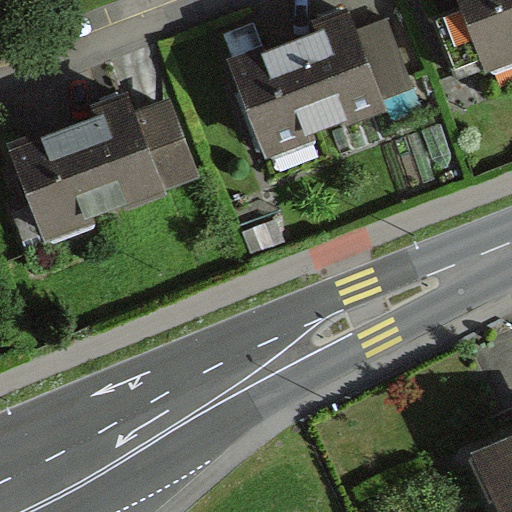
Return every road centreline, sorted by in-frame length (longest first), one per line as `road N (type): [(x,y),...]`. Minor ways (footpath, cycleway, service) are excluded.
road 1 (primary): [(501,253),(358,286),(290,314),(0,462)]
road 2 (primary): [(78,511),(380,337),(501,253)]
road 3 (residential): [(220,0),(0,81)]
